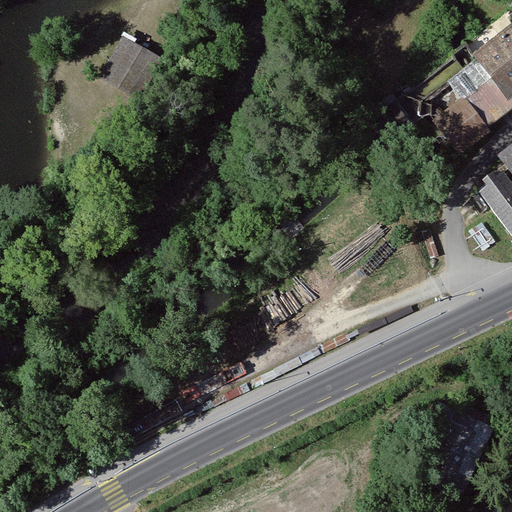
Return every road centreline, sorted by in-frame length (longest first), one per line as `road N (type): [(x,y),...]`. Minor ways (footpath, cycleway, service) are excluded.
road 1 (tertiary): [(84,511),(246,423),(511,298)]
road 2 (track): [(468,271),(324,328),(116,442)]
road 3 (track): [(282,217),(301,234),(367,194),(394,196),(455,246)]
road 4 (track): [(171,0),(93,45),(79,69),(73,118)]
